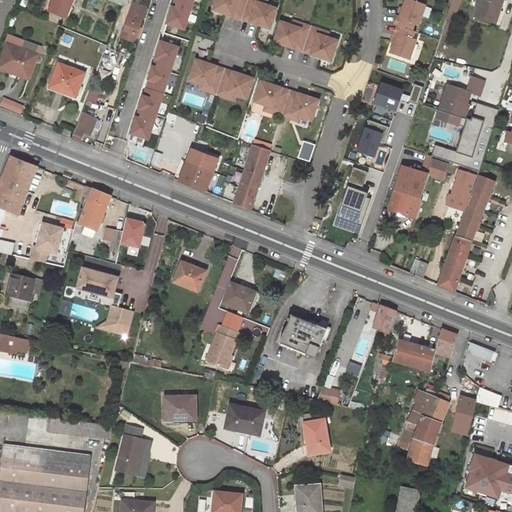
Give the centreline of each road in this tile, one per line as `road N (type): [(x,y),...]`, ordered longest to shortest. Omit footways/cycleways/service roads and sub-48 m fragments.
road 1 (primary): [(5,130),(288,245)]
road 2 (residential): [(288,245),(346,89),(366,57),(373,0)]
road 3 (primary): [(288,245),(511,335)]
road 4 (unknown): [(243,226),(202,345)]
